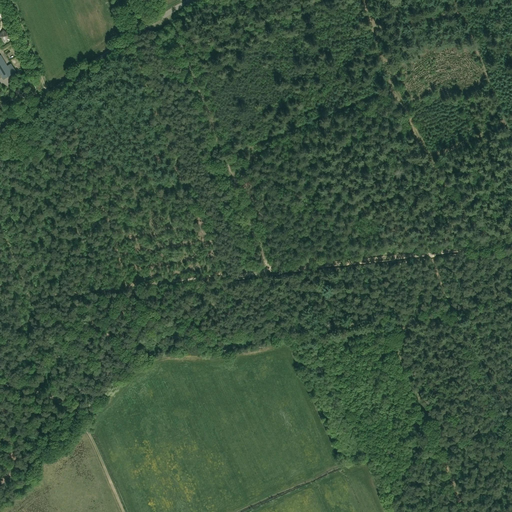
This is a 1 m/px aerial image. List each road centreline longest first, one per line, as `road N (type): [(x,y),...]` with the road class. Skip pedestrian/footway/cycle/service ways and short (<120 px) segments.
road 1 (track): [(0,348),(29,317),(33,299),(270,269)]
road 2 (track): [(451,307),(399,320),(386,335),(460,511)]
road 3 (unclassified): [(0,125),(191,0)]
road 4 (track): [(0,381),(77,415),(122,511)]
road 5 (track): [(224,155),(393,86)]
road 6 (track): [(270,269),(430,252)]
road 7 (track): [(315,0),(185,54)]
road 8 (track): [(453,0),(502,116)]
road 9 (track): [(224,155),(270,269)]
